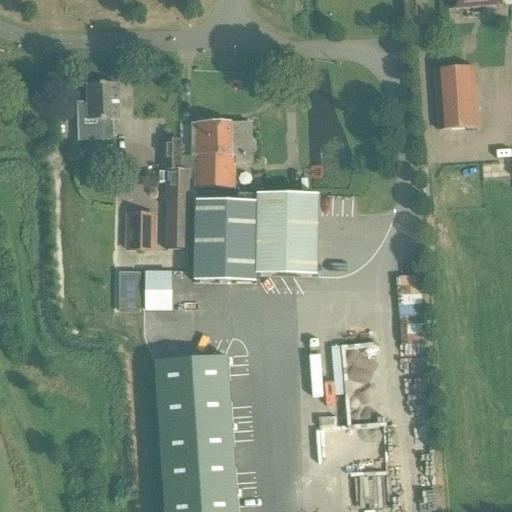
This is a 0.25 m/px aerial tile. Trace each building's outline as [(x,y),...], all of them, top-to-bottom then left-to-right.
[(450,0),(452,11),(499,8),(498,0),(450,0)] [(434,72),(438,132),(478,129),(474,69),(434,72)] [(87,104),(76,105),(77,143),(113,142),(113,122),(119,122),(118,112),(119,112),(119,97),(118,97),(117,86),(87,87),(87,104)] [(255,154),(255,144),(251,141),(250,125),(191,126),(192,158),(195,158),(195,171),(190,171),(189,181),(195,181),(194,191),(235,191),(235,185),(235,166),(251,166),(251,156),(255,154)] [(167,252),(188,252),(189,181),(190,171),(181,170),(180,142),(164,142),(164,170),(168,170),(167,195),(160,195),(160,204),(167,204),(167,252)] [(318,197),(256,196),(256,204),(255,278),(256,278),(316,279),(318,197)] [(195,203),(194,284),(255,286),(256,278),(255,278),(256,204),(195,203)] [(128,217),(128,252),(153,252),(153,217),(128,217)] [(169,274),(144,274),(145,312),(169,312),(169,274)] [(139,277),(120,277),(120,315),(139,315),(139,277)] [(156,363),(153,363),(163,511),(237,511),(227,358),(224,358),(224,360),(156,364),(156,363)]
